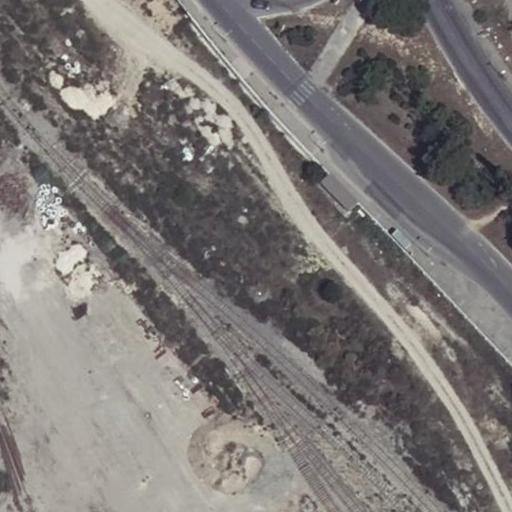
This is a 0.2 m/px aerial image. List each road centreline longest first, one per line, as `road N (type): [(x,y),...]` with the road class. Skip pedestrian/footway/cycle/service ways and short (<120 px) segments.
road 1 (primary): [(218,0),(300,96),(511,294)]
road 2 (track): [(0,251),(147,511)]
road 3 (primary): [(511,123),(433,0)]
